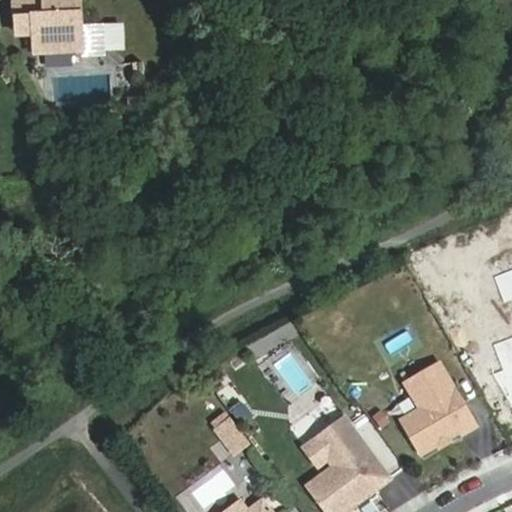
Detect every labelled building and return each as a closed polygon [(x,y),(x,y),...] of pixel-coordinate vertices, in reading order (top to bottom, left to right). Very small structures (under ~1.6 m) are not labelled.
[(22,0),(22,15),(24,15),(41,15),(41,35),(41,52),(88,51),(87,0),(22,0)] [(41,35),(41,15),(24,15),(25,28),(31,34),(41,35)] [(296,322),(284,330),(296,346),(308,338),(296,322)] [(511,334),(491,342),(511,394),(511,334)] [(439,360),(404,380),(419,406),(401,418),(421,452),(460,429),(461,432),(476,423),(439,360)] [(248,441),(224,409),(208,421),(232,453),(248,441)] [(339,412),(310,435),(323,453),(329,461),(304,481),(327,511),(332,511),(363,489),(358,483),(364,478),(369,484),(385,472),(339,412)] [(314,460),(323,453),(310,435),(299,443),(314,460)] [(381,437),(372,444),(392,471),(402,464),(381,437)] [(259,496),(238,511),(272,511),(269,509),(270,504),(269,501),(263,501),(259,496)]
